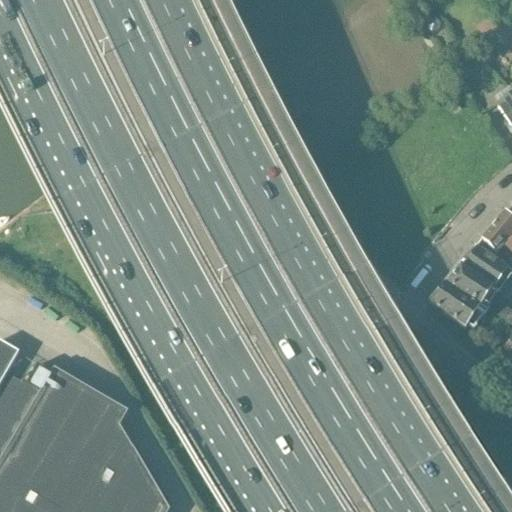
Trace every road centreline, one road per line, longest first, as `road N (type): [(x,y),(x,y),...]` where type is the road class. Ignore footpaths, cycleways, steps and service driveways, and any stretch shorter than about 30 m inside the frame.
road 1 (motorway): [(450,511),(315,296),(164,0)]
road 2 (motorway): [(387,511),(252,290),(107,0)]
road 3 (motorway): [(31,0),(133,209),(310,511)]
road 4 (motorway): [(0,56),(161,369),(248,511)]
road 5 (residential): [(273,511),(408,300),(511,183)]
road 6 (unclassified): [(0,302),(101,362),(189,511)]
